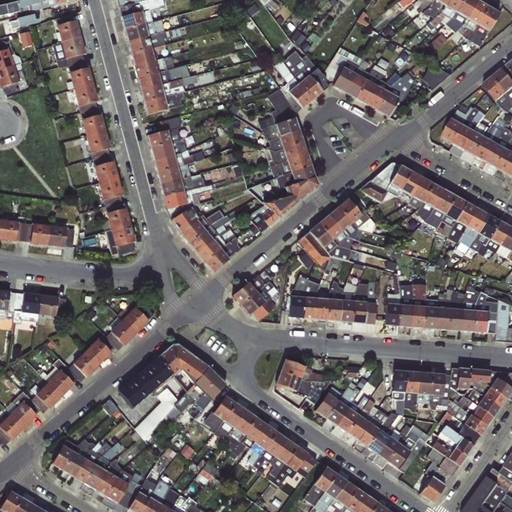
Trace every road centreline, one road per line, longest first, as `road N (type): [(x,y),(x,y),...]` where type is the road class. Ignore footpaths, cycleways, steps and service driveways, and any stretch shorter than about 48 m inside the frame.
road 1 (residential): [(422,511),(253,393),(245,377),(249,336)]
road 2 (residential): [(249,336),(511,358)]
road 3 (residential): [(160,247),(94,0)]
road 4 (residential): [(182,317),(8,465)]
road 5 (residential): [(337,183),(201,301)]
road 6 (residential): [(396,138),(333,106),(312,120),(337,183)]
road 7 (residential): [(155,279),(0,261)]
road 8 (residential): [(511,41),(396,138)]
road 9 (residential): [(511,205),(396,138)]
